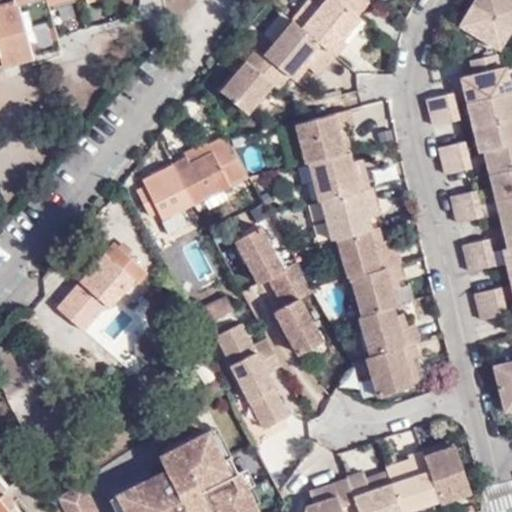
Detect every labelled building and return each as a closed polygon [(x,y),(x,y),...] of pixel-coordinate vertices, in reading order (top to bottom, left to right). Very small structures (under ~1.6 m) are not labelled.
[(0,67),(63,49),(49,1),(48,0),(18,0),(20,3),(0,8),(0,67)] [(341,0),(301,0),(291,14),(292,14),(333,51),(361,16),(355,11),(341,0)] [(341,0),(355,11),(366,0),(341,0)] [(511,0),(474,0),(474,2),(511,24),(511,0)] [(511,28),(511,24),(474,2),(460,24),(500,49),(511,28)] [(262,49),(288,72),(306,51),(313,58),(321,65),(333,51),(292,14),(291,14),(262,49)] [(262,49),(256,44),(220,88),(246,112),(271,81),(277,86),(288,72),(262,49)] [(306,51),(288,72),(295,78),(313,58),(306,51)] [(474,67),(475,72),(502,66),(499,52),(486,55),(484,65),(474,67)] [(502,66),(475,72),(434,82),(429,83),(435,109),(511,90),(511,78),(508,64),(502,66)] [(511,90),(435,109),(441,136),(511,116),(511,90)] [(352,121),(348,105),(292,120),(305,157),(348,146),(343,125),(352,121)] [(511,116),(441,136),(448,162),(511,143),(511,116)] [(226,139),(174,166),(195,205),(247,179),(226,139)] [(511,143),(448,162),(453,184),(511,168),(511,143)] [(351,156),(348,146),(305,157),(319,197),(370,183),(362,154),(351,156)] [(195,205),(174,166),(144,179),(148,188),(141,191),(154,217),(163,214),(172,233),(190,227),(182,211),(195,205)] [(486,202),(511,195),(511,168),(453,184),(456,196),(483,190),(486,202)] [(370,183),(319,197),(331,233),(336,232),(373,222),(371,215),(379,214),(370,183)] [(459,209),(486,202),(483,190),(456,196),(459,209)] [(463,225),(465,234),(511,220),(511,195),(486,202),(489,217),(463,225)] [(459,209),(463,225),(489,217),(486,202),(459,209)] [(511,220),(465,234),(470,257),(505,249),(511,246),(511,220)] [(373,222),(336,232),(345,272),(400,259),(397,244),(391,246),(389,235),(382,236),(380,227),(374,228),(373,222)] [(304,283),(296,267),(283,273),(260,232),(236,246),(260,288),(269,284),(276,296),(304,283)] [(87,277),(115,303),(138,278),(145,282),(154,271),(119,239),(87,277)] [(470,257),(477,283),(511,273),(505,249),(470,257)] [(400,259),(345,272),(349,289),(356,286),(360,310),(397,301),(393,278),(404,272),(400,259)] [(477,283),(483,307),(511,298),(511,277),(511,273),(477,283)] [(77,288),(62,307),(89,331),(115,303),(87,277),(77,288)] [(69,281),(54,300),(62,307),(77,288),(69,281)] [(304,283),(276,296),(285,311),(277,316),(301,359),(324,346),(301,304),(313,299),(304,283)] [(511,298),(483,307),(488,330),(511,323),(511,298)] [(212,324),(235,309),(229,300),(205,312),(212,324)] [(397,301),(360,310),(369,349),(415,338),(422,335),(417,319),(409,320),(406,310),(399,312),(397,301)] [(100,340),(125,311),(115,303),(89,331),(100,340)] [(237,313),(235,309),(212,324),(213,326),(237,313)] [(283,369),(269,343),(255,350),(243,327),(219,340),(267,432),(291,420),(269,376),(283,369)] [(147,360),(153,364),(166,349),(147,332),(141,345),(147,360)] [(415,338),(369,349),(379,391),(422,380),(419,371),(423,369),(415,338)] [(14,350),(0,356),(0,379),(5,390),(25,383),(14,350)] [(511,360),(499,364),(509,410),(511,409),(511,360)] [(248,460),(221,423),(98,501),(104,511),(255,511),(268,505),(241,466),(248,460)] [(449,449),(463,444),(459,432),(445,437),(449,449)] [(427,443),(446,501),(477,489),(463,444),(449,449),(445,437),(427,443)] [(391,462),(392,466),(406,511),(414,511),(446,501),(427,443),(413,448),(415,453),(391,462)] [(366,467),(352,472),(364,511),(406,511),(392,466),(368,474),(366,467)] [(364,511),(352,472),(316,485),(320,499),(306,505),(307,511),(364,511)] [(0,511),(22,511),(15,503),(3,511),(0,511),(0,493),(5,490),(0,483),(0,511)] [(60,496),(66,511),(95,511),(85,486),(60,496)] [(3,511),(15,503),(5,490),(0,493),(0,511),(3,511)]
